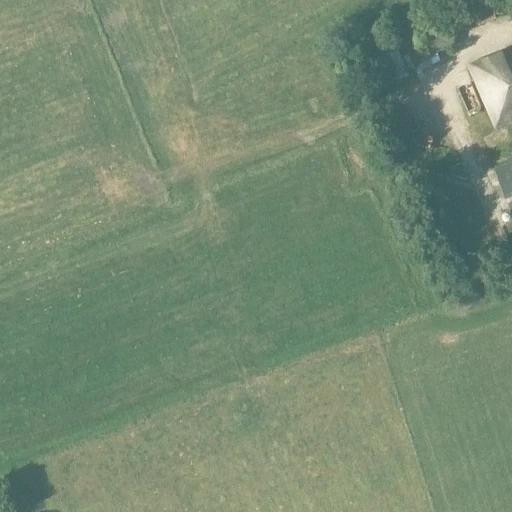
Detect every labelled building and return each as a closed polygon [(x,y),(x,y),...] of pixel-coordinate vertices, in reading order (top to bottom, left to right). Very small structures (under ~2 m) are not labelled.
[(450,32),(462,27),(465,32),(495,19),(487,0),(463,0),(442,10),(450,32)] [(456,46),(448,30),(445,21),(419,32),(423,42),(429,56),(426,58),(429,66),(440,61),(437,54),(456,46)] [(409,76),(390,35),(360,50),(364,59),(355,63),(367,90),(381,83),(383,88),(409,76)] [(511,47),(471,65),(497,127),(511,120),(511,47)] [(511,163),(494,171),(511,212),(511,163)]
